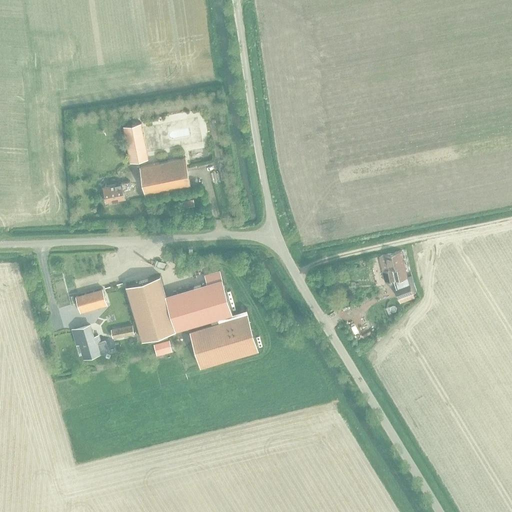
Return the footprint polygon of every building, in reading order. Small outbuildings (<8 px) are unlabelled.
[(124,126),(130,162),(148,158),(141,123),(124,126)] [(209,139),(192,144),(193,150),(210,145),(209,139)] [(141,165),(146,193),(190,184),(185,157),(141,165)] [(103,186),(106,201),(125,197),(124,189),(131,188),(130,181),(103,186)] [(401,250),(379,255),(386,282),(406,278),(403,265),(405,265),(401,250)] [(249,312),(219,320),(218,317),(233,312),(220,270),(205,274),(208,282),(177,291),(187,326),(212,319),(213,322),(190,329),(201,365),(259,348),(249,312)] [(125,282),(142,339),(168,331),(151,274),(125,282)] [(409,284),(397,289),(396,290),(400,303),(414,298),(412,293),(415,292),(412,283),(409,284)] [(76,296),(80,311),(107,304),(103,288),(76,296)] [(98,336),(93,337),(90,325),(73,330),(77,342),(80,341),(84,356),(103,350),(98,336)] [(112,329),(113,337),(134,333),(132,325),(112,329)] [(170,340),(154,343),(157,354),(172,349),(170,340)]
